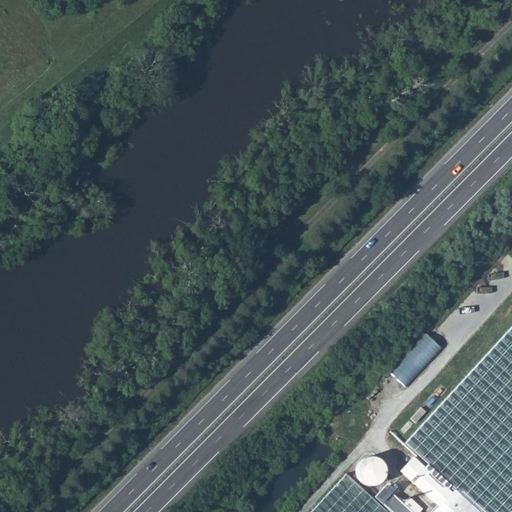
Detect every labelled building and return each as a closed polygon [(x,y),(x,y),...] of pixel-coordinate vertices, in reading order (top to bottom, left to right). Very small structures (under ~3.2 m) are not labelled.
[(511,511),(511,330),(405,445),(453,490),(476,511),(511,511)] [(391,371),(406,386),(444,349),(429,334),(391,371)] [(411,456),(398,470),(432,501),(444,488),(411,456)] [(353,469),(353,471),(353,473),(353,474),(354,477),(356,479),(357,480),(359,481),(361,482),(364,482),(366,481),(368,480),(370,479),(372,477),(372,475),(373,472),(372,469),(372,468),(371,466),(370,465),(368,464),(367,463),(365,462),(363,462),(359,463),(357,464),(356,465),(354,467),(353,469)] [(386,511),(345,473),(308,511),(386,511)] [(444,488),(432,501),(437,507),(450,493),(444,488)] [(437,507),(432,511),(476,511),(453,490),(450,493),(437,507)]
